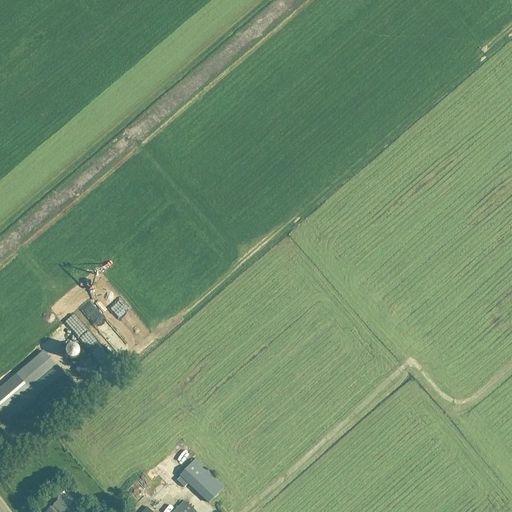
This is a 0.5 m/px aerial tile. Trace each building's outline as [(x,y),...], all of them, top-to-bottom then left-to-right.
[(124,346),(107,324),(106,324),(89,302),(80,309),(114,354),(124,346)] [(87,338),(81,344),(89,351),(94,345),(87,338)] [(80,354),(80,353),(80,351),(79,349),(78,348),(77,347),(75,346),(74,346),(72,346),(70,346),(68,347),(67,348),(66,350),(66,352),(66,354),(66,355),(67,357),(68,359),(69,359),(71,360),(71,361),(73,361),(74,361),(76,360),(78,359),(79,358),(80,356),(80,354)] [(29,390),(56,366),(43,351),(16,375),(29,390)] [(92,377),(96,368),(90,360),(80,360),(75,371),(82,380),(92,377)] [(57,367),(0,416),(0,443),(6,451),(77,390),(57,367)] [(224,487),(195,460),(179,476),(208,504),(224,487)] [(194,511),(185,502),(175,511),(152,511),(148,507),(143,511),(194,511)] [(219,502),(213,510),(216,511),(224,511),(227,508),(219,502)]
